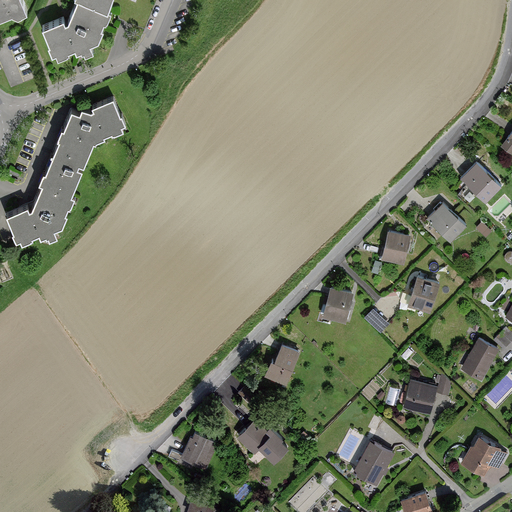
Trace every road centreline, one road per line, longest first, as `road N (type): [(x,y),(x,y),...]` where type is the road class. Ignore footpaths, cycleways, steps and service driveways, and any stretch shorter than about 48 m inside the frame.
road 1 (residential): [(123,456),(140,456),(178,420),(466,124),(502,76),(511,42)]
road 2 (residential): [(7,113),(134,57),(170,0)]
